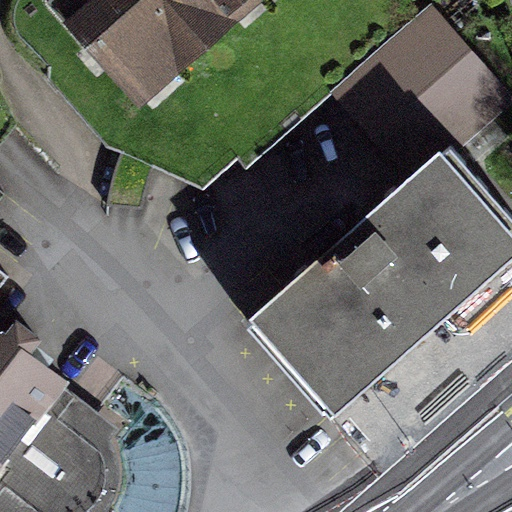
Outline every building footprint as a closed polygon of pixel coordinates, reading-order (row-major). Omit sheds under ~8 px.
[(47,0),(42,5),(140,114),(267,0),(47,0)] [(328,93),(408,184),(449,148),(511,96),(511,93),(430,6),(328,93)] [(511,264),(511,227),(449,148),(408,184),(249,325),(333,422),(511,264)] [(0,289),(9,277),(0,270),(0,289)] [(0,331),(0,511),(117,511),(125,495),(130,475),(125,455),(118,443),(116,439),(121,433),(67,390),(70,385),(32,356),(42,345),(16,324),(6,336),(0,331)]
